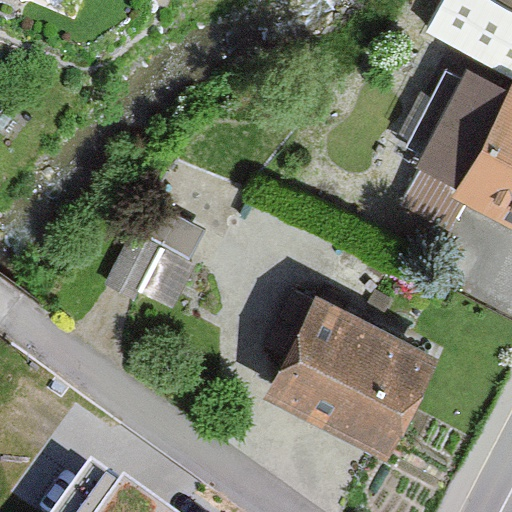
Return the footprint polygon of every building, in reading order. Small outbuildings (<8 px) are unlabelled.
[(511,21),(471,0),(442,0),(427,29),(511,73),(511,21)] [(511,0),(504,0),(501,6),(511,12),(511,0)] [(511,90),(476,72),(404,206),(455,234),(472,202),(511,223),(511,90)] [(204,236),(142,206),(126,238),(132,241),(108,289),(134,302),(158,253),(189,268),(204,236)] [(448,359),(319,298),(268,404),(397,465),(448,359)] [(140,511),(91,477),(65,511),(140,511)]
